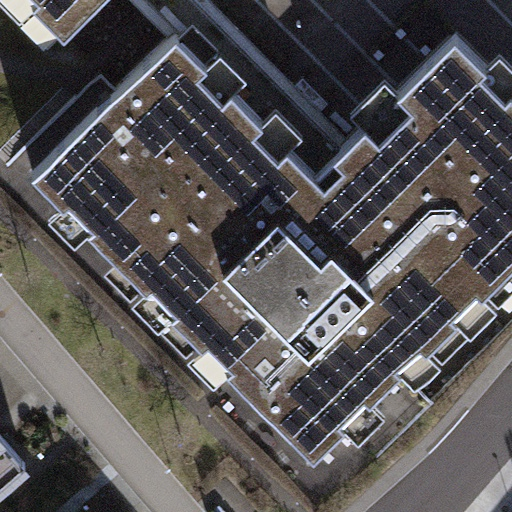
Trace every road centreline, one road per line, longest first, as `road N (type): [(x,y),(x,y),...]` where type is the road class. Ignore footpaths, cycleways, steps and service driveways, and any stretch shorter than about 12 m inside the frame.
road 1 (residential): [(0,299),(179,511)]
road 2 (residential): [(511,411),(417,511)]
